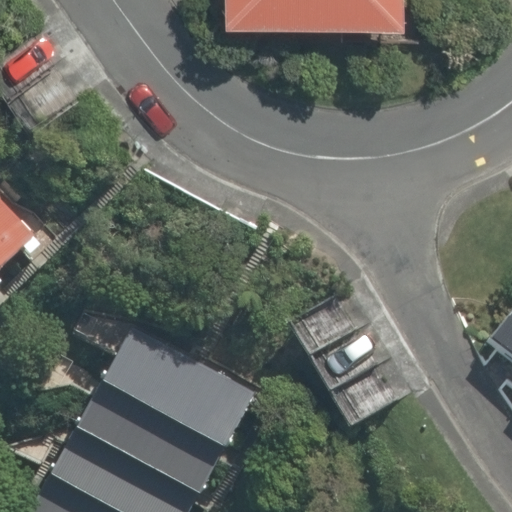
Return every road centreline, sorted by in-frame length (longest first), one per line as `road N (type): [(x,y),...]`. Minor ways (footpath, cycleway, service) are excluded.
road 1 (residential): [(358,198),(236,181),(140,76),(94,0)]
road 2 (residential): [(511,448),(397,274),(358,198)]
road 3 (residential): [(511,124),(465,168),(358,198)]
